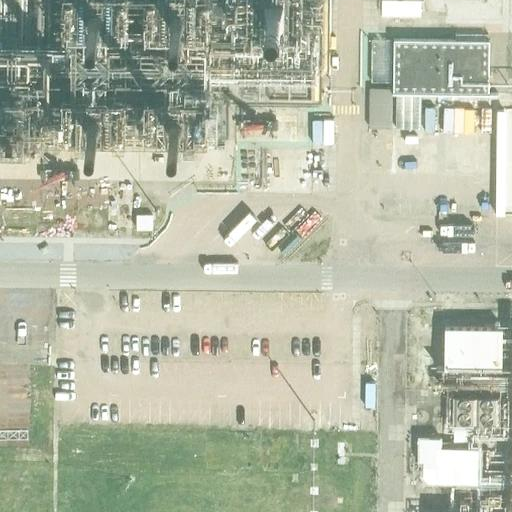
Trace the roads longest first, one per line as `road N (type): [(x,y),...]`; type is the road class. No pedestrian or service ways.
road 1 (unknown): [(90,270),(95,320),(118,368),(162,393),(225,401),(291,393),(324,374),(340,333),(354,0)]
road 2 (unknown): [(420,274),(412,511)]
